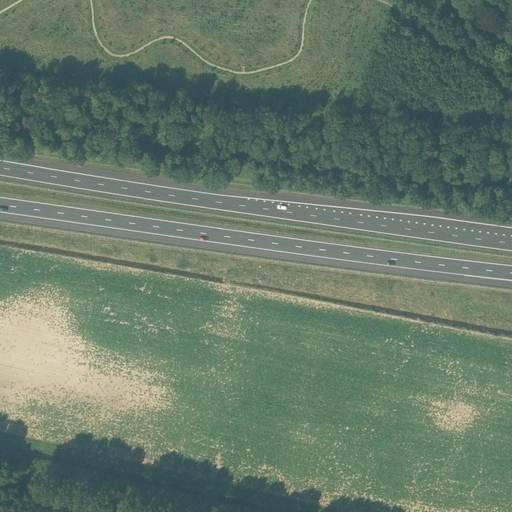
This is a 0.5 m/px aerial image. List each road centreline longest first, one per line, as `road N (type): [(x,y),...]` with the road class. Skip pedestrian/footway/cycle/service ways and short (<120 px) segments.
road 1 (motorway): [(511,243),(0,168)]
road 2 (motorway): [(0,205),(511,273)]
road 3 (track): [(0,476),(146,511)]
